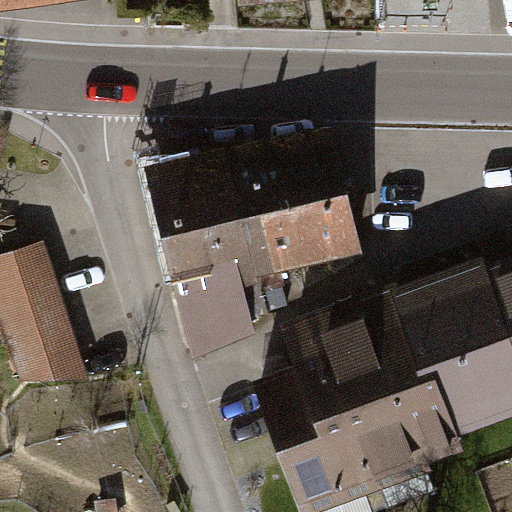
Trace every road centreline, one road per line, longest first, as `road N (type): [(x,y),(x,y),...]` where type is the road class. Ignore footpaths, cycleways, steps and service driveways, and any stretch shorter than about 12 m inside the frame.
road 1 (secondary): [(0,75),(511,91)]
road 2 (track): [(102,132),(216,511)]
